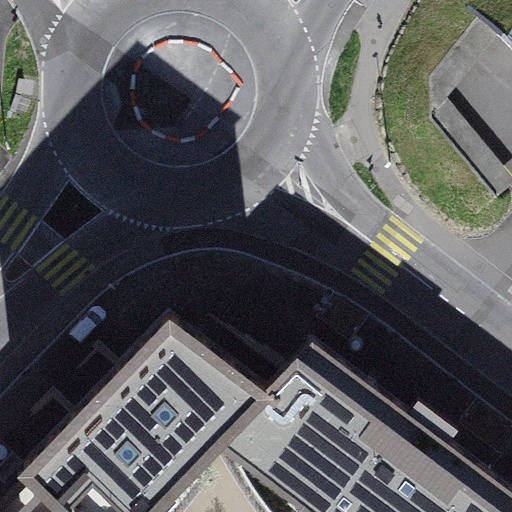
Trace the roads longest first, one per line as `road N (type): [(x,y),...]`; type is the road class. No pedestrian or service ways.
road 1 (residential): [(260,144),(511,354)]
road 2 (primary): [(105,148),(154,179),(184,182),(239,164),(260,144)]
road 3 (primary): [(0,282),(40,244),(105,148)]
road 4 (primary): [(111,13),(83,65),(82,94),(105,148)]
road 5 (primary): [(260,144),(280,82),(258,21)]
